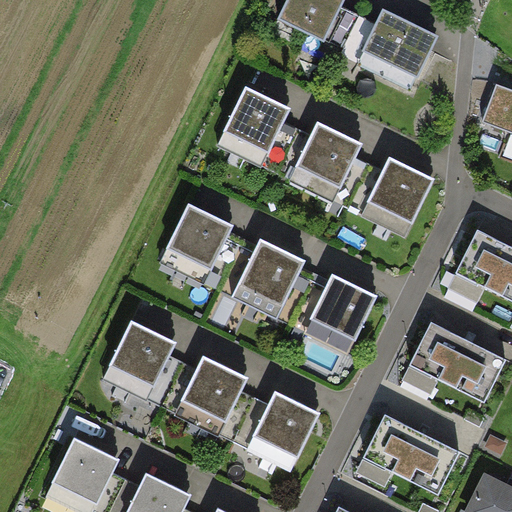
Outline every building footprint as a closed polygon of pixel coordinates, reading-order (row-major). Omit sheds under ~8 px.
[(339,0),(284,0),(279,12),(323,33),(339,0)] [(436,30),(382,3),(353,60),(407,87),(436,30)] [(511,83),(498,78),(482,120),(511,131),(511,83)] [(289,101),(247,80),(216,142),(258,163),(289,101)] [(363,137),(319,115),(286,178),(330,201),(363,137)] [(436,172),(392,151),(361,215),(405,236),(436,172)] [(233,219),(191,198),(159,261),(201,282),(233,219)] [(511,241),(476,224),(455,268),(511,295),(511,241)] [(306,254),(264,233),(235,292),(277,313),(306,254)] [(376,289),(335,269),(304,329),(345,350),(376,289)] [(175,334),(133,313),(101,377),(144,398),(175,334)] [(506,349),(431,314),(409,362),(484,396),(506,349)] [(248,370),(204,349),(173,411),(217,432),(248,370)] [(320,404),(278,383),(247,445),(289,466),(320,404)] [(460,441),(385,407),(363,455),(438,489),(460,441)] [(88,511),(118,453),(74,432),(44,494),(79,511),(88,511)] [(176,511),(188,488),(146,468),(124,511),(176,511)] [(511,511),(511,482),(492,472),(472,511),(511,511)] [(369,511),(335,496),(327,511),(369,511)] [(241,511),(220,502),(215,511),(241,511)]
